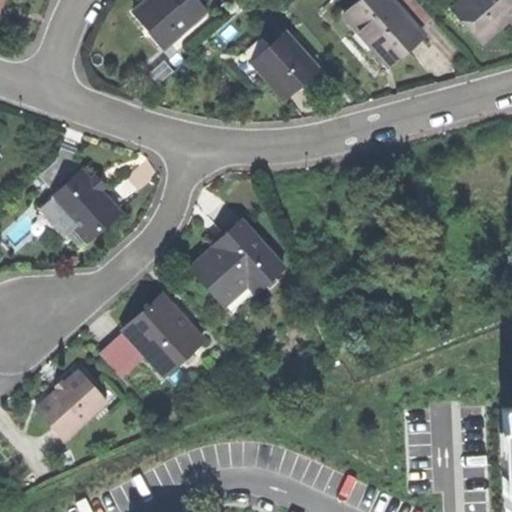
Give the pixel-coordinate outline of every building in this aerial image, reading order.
[(207,14),(195,0),(147,0),(132,13),(162,48),(176,35),(174,32),(189,18),(192,21),(195,25),(207,14)] [(376,53),(383,61),(400,45),(416,31),(415,30),(427,18),(411,0),(358,0),(341,15),(376,53)] [(511,0),(458,0),(448,9),(478,43),(504,21),(511,28),(511,0)] [(176,35),(192,21),(189,18),(174,32),(176,35)] [(264,79),(281,97),(296,83),(311,69),(282,35),(268,47),(258,36),(240,52),(264,79)] [(75,154),(60,149),(55,162),(38,177),(50,191),(77,167),(72,161),(75,154)] [(81,171),(50,200),(74,226),(87,240),(118,212),(99,191),(90,181),(81,171)] [(96,175),(90,181),(99,191),(105,185),(100,180),(96,175)] [(66,234),(74,226),(50,200),(43,207),(66,234)] [(189,270),(232,315),(283,267),(239,220),(221,236),(217,240),(211,245),(213,248),(189,270)] [(145,355),(164,376),(203,340),(187,324),(161,295),(122,331),(123,332),(145,355)] [(120,377),(145,355),(123,332),(99,354),(120,377)] [(52,428),(63,440),(105,402),(77,371),(60,386),(56,390),(35,409),(52,428)] [(511,511),(511,407),(502,408),(506,511),(511,511)]
